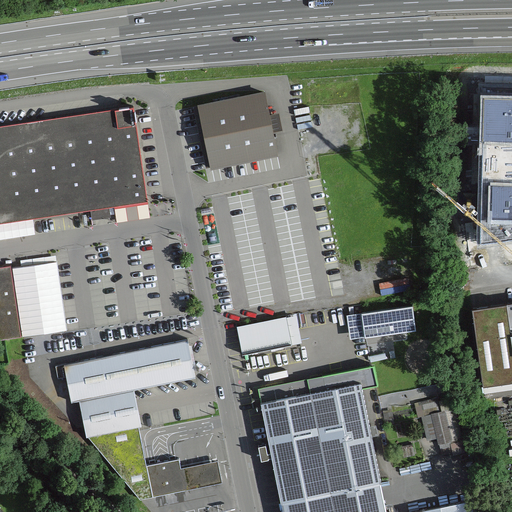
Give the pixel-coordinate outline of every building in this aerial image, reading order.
[(511,97),(482,97),(479,247),(511,242),(511,97)] [(267,98),(192,113),(204,173),(278,158),(267,98)] [(0,224),(151,203),(138,109),(0,127),(0,224)] [(0,340),(23,337),(14,267),(0,268),(0,340)] [(413,303),(347,312),(351,337),(417,327),(413,303)] [(286,314),(237,324),(243,351),(291,341),(286,314)] [(199,378),(192,341),(68,365),(75,402),(83,400),(90,439),(92,439),(140,430),(146,429),(138,390),(199,378)] [(386,511),(363,388),(264,406),(284,511),(386,511)] [(450,399),(422,406),(427,422),(435,420),(443,446),(462,441),(450,399)] [(92,439),(141,497),(153,495),(159,494),(178,490),(222,481),(218,459),(181,466),(179,457),(172,458),(152,462),(147,463),(140,430),(92,439)]
